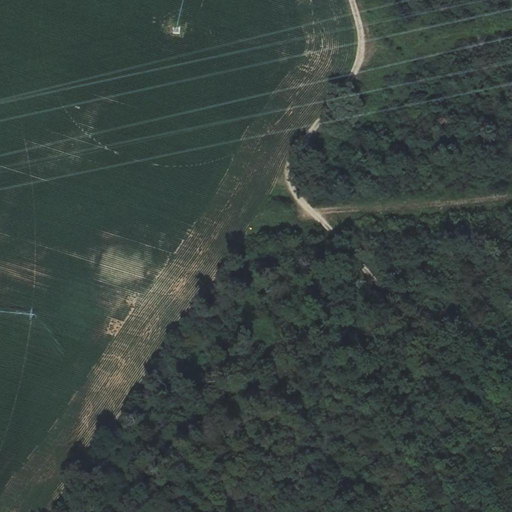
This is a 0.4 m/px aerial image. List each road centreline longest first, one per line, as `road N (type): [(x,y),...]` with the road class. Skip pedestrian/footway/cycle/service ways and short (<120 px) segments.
road 1 (track): [(349,0),(361,45),(352,80),(287,172),(293,190),(413,318)]
road 2 (track): [(413,318),(511,444)]
